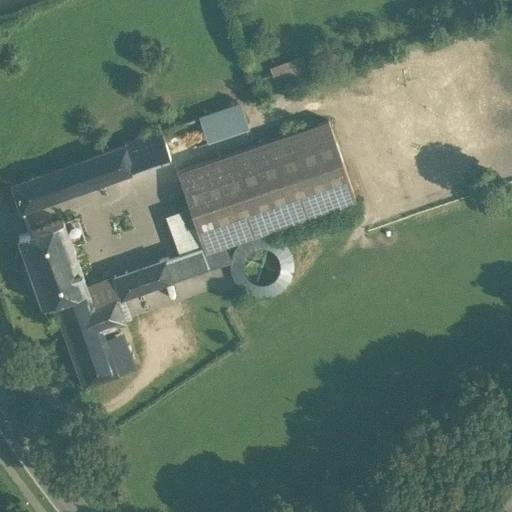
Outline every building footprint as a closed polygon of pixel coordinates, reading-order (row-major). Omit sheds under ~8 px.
[(307,52),(273,65),(281,86),(315,73),(307,52)] [(245,98),(203,115),(214,141),(256,124),(245,98)] [(328,119),(176,172),(204,251),(355,199),(328,119)] [(161,132),(125,144),(134,170),(170,157),(161,132)] [(125,144),(12,185),(21,210),(134,170),(125,144)] [(87,289),(62,220),(18,236),(46,316),(57,313),(53,301),(87,289)] [(117,299),(125,321),(227,285),(219,263),(230,259),(225,245),(203,253),(208,267),(172,279),(117,299)] [(200,246),(164,259),(172,279),(208,267),(203,253),(200,246)] [(164,259),(113,277),(120,297),(172,279),(164,259)] [(87,289),(53,301),(57,313),(83,385),(117,373),(101,329),(92,305),(87,289)] [(116,297),(92,305),(101,329),(125,321),(116,297)]
